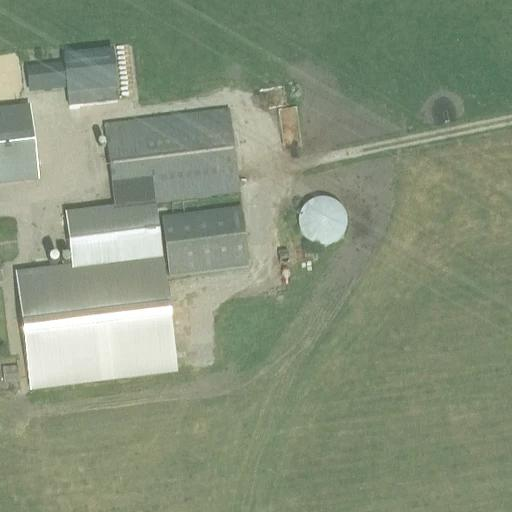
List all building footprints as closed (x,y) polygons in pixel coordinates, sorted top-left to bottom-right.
[(117,103),(112,52),(62,57),(64,69),(33,72),(35,95),(66,92),(68,108),(117,103)] [(31,390),(174,372),(153,205),(238,194),(228,112),(105,127),(115,209),(66,216),(73,271),(17,278),(31,390)] [(0,178),(34,175),(28,121),(0,123),(0,178)] [(169,279),(248,269),(241,210),(162,220),(169,279)] [(17,376),(17,368),(2,369),(3,378),(17,376)]
